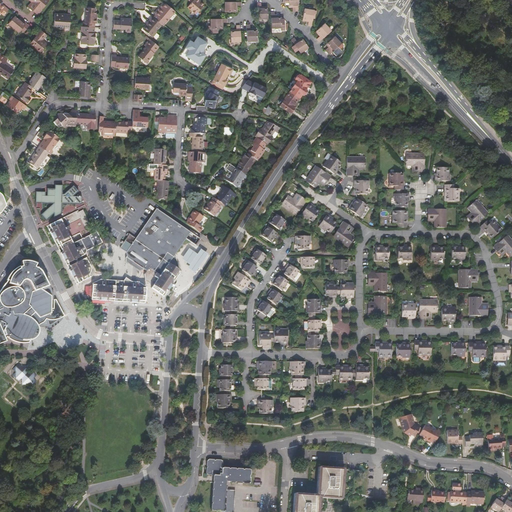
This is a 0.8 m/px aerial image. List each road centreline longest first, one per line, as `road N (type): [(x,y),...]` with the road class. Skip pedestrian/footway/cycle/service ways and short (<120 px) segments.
road 1 (unclassified): [(193,446),(250,449),(353,437),(423,462),(482,467),(511,482)]
road 2 (tertiary): [(213,278),(348,75)]
road 3 (residential): [(168,341),(102,337),(88,327),(34,233)]
road 4 (residential): [(495,325),(500,306),(482,246),(468,234),(419,232)]
road 5 (residential): [(359,330),(495,325)]
road 6 (tertiary): [(168,341),(159,475)]
road 7 (residential): [(103,106),(110,3),(140,5)]
road 8 (secondary): [(390,33),(482,129)]
road 9 (residential): [(249,354),(252,301),(288,239)]
